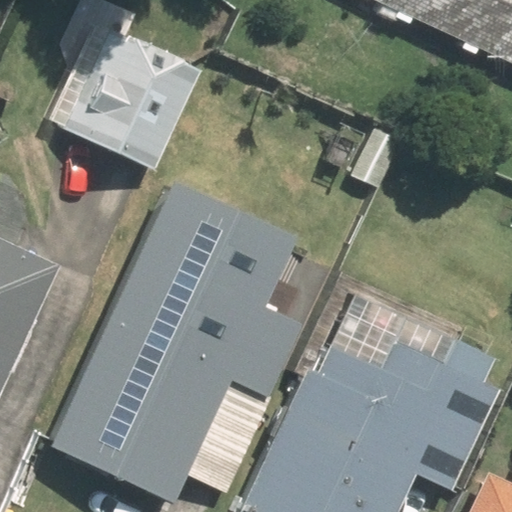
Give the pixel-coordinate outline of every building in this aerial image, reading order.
[(511,0),(396,0),(511,52),(511,0)] [(160,163),(210,55),(105,6),(54,114),(160,163)] [(0,45),(9,24),(0,20),(0,45)] [(351,169),(378,116),(347,101),(320,153),(351,169)] [(378,116),(351,169),(382,185),(408,132),(378,116)] [(263,297),(297,220),(175,166),(57,433),(184,489),(195,463),(230,479),(303,314),(263,297)] [(0,385),(63,255),(0,223),(0,385)] [(393,328),(381,355),(320,329),(241,511),(393,511),(416,460),(459,478),(502,379),(484,371),(498,339),(457,322),(445,350),(393,328)] [(511,511),(511,471),(487,460),(463,511),(511,511)]
